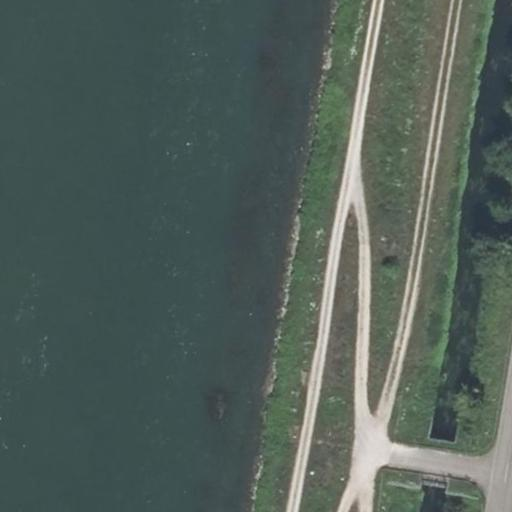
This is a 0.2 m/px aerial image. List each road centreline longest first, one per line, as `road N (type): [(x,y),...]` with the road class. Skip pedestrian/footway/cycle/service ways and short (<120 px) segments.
road 1 (track): [(454,0),(408,314),(366,511)]
road 2 (track): [(352,154),(368,229),(373,452),(349,511)]
road 3 (track): [(352,154),(304,438)]
road 4 (track): [(379,0),(352,154)]
road 5 (track): [(373,452),(507,466)]
